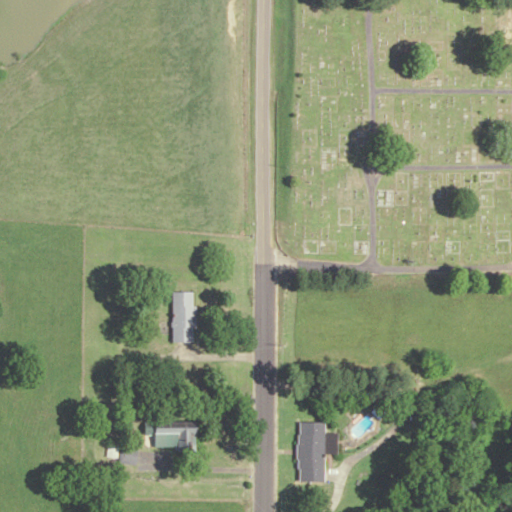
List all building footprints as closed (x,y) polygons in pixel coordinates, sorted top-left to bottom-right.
[(173,342),(195,342),(195,292),(173,292),(173,342)] [(85,417),(63,417),(63,439),(85,439),(85,417)] [(145,420),(145,436),(153,436),(153,447),(193,447),(193,433),(198,433),(198,419),(145,420)] [(298,481),(325,480),(325,453),(338,453),(338,432),(325,432),(325,421),(298,421),(298,481)] [(138,445),(107,445),(107,457),(118,457),(118,463),(138,463),(138,445)]
